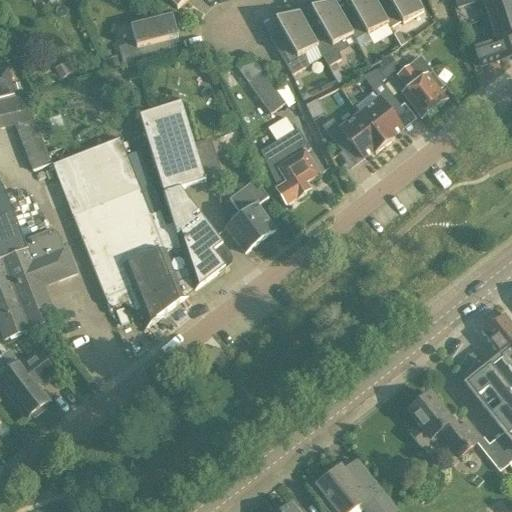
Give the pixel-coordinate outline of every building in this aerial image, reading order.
[(167,0),(177,10),(186,0),(167,0)] [(388,25),(376,3),(373,0),(346,0),(347,1),(351,8),(340,14),(353,36),(352,37),(354,41),(366,35),(367,37),(387,26),(388,25)] [(388,25),(387,26),(390,30),(401,24),(402,26),(423,14),(415,0),(381,0),(376,3),(388,25)] [(491,18),(511,11),(511,0),(453,0),(457,11),(485,1),(491,18)] [(353,36),(340,14),(335,4),(334,3),(311,10),(311,12),(316,19),(305,25),(318,47),(316,48),(323,60),(335,53),(332,48),(352,37),(353,36)] [(511,11),(491,18),(497,37),(473,53),(483,67),(505,52),(500,43),(511,38),(511,11)] [(318,47),(305,25),(299,15),(299,14),(276,22),(276,23),(280,30),(269,37),(291,77),(309,67),(305,54),(316,48),(318,47)] [(123,67),(171,55),(168,42),(178,40),(172,16),(130,27),(134,41),(118,49),(123,67)] [(389,77),(399,69),(389,57),(379,65),(389,77)] [(107,71),(120,68),(117,58),(105,61),(107,71)] [(410,66),(397,76),(407,91),(401,95),(408,103),(421,121),(446,102),(439,92),(443,88),(432,74),(421,82),(410,66)] [(0,99),(15,96),(8,69),(0,71),(0,99)] [(377,71),(365,77),(374,89),(381,83),(385,81),(377,71)] [(359,116),(384,148),(394,141),(392,139),(402,131),(391,116),(400,108),(381,83),(374,89),(371,91),(378,101),(359,116)] [(268,86),(255,95),(275,124),(288,115),(268,86)] [(0,101),(0,130),(15,127),(34,123),(25,96),(0,101)] [(195,292),(225,269),(224,267),(229,263),(229,260),(223,251),(223,247),(179,190),(205,182),(197,157),(194,145),(181,105),(140,117),(172,225),(176,237),(179,248),(191,280),(195,291),(195,292)] [(374,156),(384,148),(359,116),(339,130),(332,121),(322,129),(341,154),(351,146),(363,162),(373,154),(374,156)] [(297,129),(264,151),(276,182),(280,189),(277,192),(287,208),(297,201),(297,202),(310,193),(305,186),(319,177),(304,154),(310,150),(297,129)] [(120,140),(52,167),(104,301),(106,300),(132,290),(140,312),(147,328),(183,301),(184,300),(183,300),(177,285),(173,274),(165,254),(157,232),(151,217),(127,158),(120,140)] [(210,140),(194,145),(197,157),(214,151),(210,140)] [(25,154),(32,172),(52,164),(45,148),(25,154)] [(151,214),(162,210),(140,152),(129,156),(151,214)] [(245,255),(276,232),(257,207),(268,199),(255,182),(229,201),(239,214),(231,219),(234,224),(226,230),(245,255)] [(0,186),(0,341),(5,340),(5,341),(55,322),(42,288),(78,275),(66,245),(62,246),(57,234),(52,232),(25,243),(3,186),(0,186)] [(160,213),(151,217),(157,232),(165,254),(179,248),(176,237),(172,225),(165,227),(160,213)] [(191,280),(177,285),(183,300),(195,292),(195,291),(191,280)] [(511,323),(506,316),(482,336),(500,359),(511,348),(511,323)] [(511,348),(500,359),(465,386),(511,445),(511,348)] [(19,365),(0,379),(0,386),(26,420),(31,416),(34,419),(46,410),(44,407),(49,403),(38,389),(55,375),(38,353),(20,367),(19,365)] [(459,431),(431,396),(408,415),(418,427),(409,434),(421,450),(440,435),(459,459),(481,442),(467,424),(459,431)] [(352,486),(342,472),(339,469),(316,487),(325,498),(319,503),(326,511),(351,511),(358,506),(362,511),(396,511),(367,474),(352,486)]
